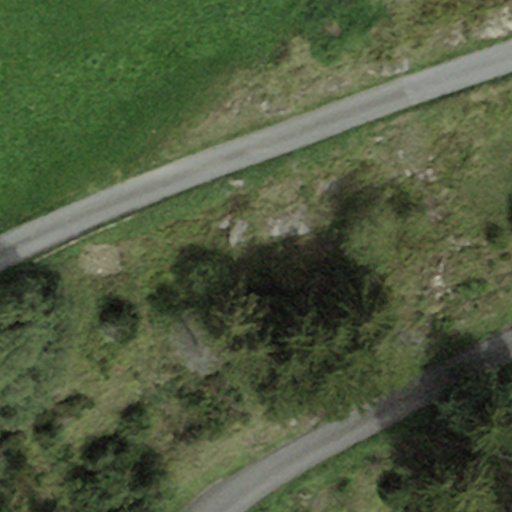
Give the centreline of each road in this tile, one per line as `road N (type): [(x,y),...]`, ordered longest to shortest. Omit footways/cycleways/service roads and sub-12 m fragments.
road 1 (unclassified): [(511,54),(76,216),(0,252)]
road 2 (unclassified): [(218,511),(318,443),(511,349)]
